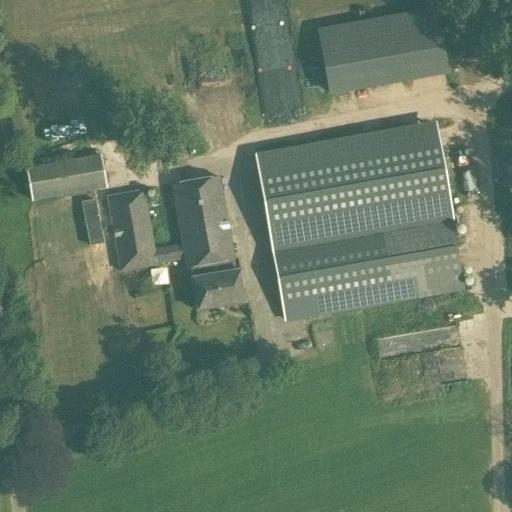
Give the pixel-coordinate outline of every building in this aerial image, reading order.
[(325,95),(447,76),(437,9),(315,28),(325,95)] [(288,318),(463,289),(435,130),(259,159),(288,318)] [(32,203),(106,189),(100,155),(26,169),(32,203)] [(234,261),(220,178),(171,187),(181,246),(154,250),(144,191),(107,198),(120,272),(185,261),(186,269),(190,269),(198,310),(244,302),(239,271),(237,260),(234,261)] [(461,350),(457,326),(378,340),(382,364),(461,350)]
